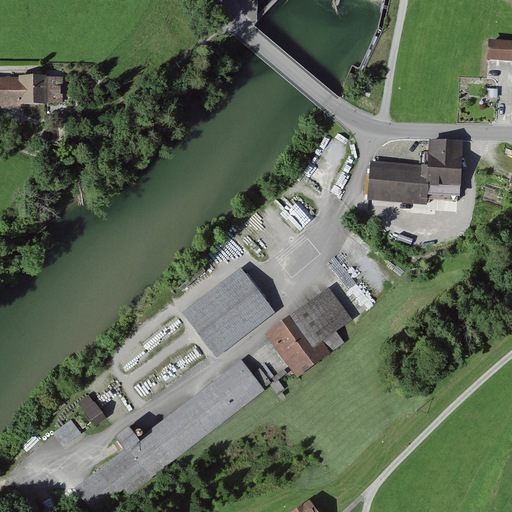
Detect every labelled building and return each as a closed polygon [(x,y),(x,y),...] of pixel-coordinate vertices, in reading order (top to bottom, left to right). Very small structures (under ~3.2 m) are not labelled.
[(511,44),(495,43),(494,60),(511,60),(511,44)] [(25,80),(0,79),(0,109),(26,110),(26,105),(67,106),(68,77),(25,76),(25,80)] [(434,167),(376,163),(373,204),(430,209),(432,194),(464,196),(468,146),(436,143),(434,167)] [(277,316),(245,273),(188,316),(220,358),(277,316)] [(356,324),(334,292),(270,337),(300,379),(336,354),(328,344),(356,324)] [(129,450),(75,490),(91,511),(103,511),(266,392),(245,363),(144,438),(137,428),(122,440),(129,450)] [(96,399),(85,408),(99,425),(110,415),(96,399)] [(74,422),(56,435),(66,448),(84,436),(74,422)] [(317,511),(310,502),(303,507),(303,506),(294,511),(317,511)]
